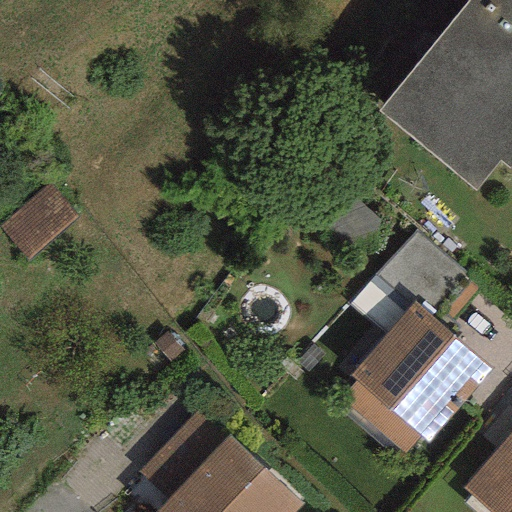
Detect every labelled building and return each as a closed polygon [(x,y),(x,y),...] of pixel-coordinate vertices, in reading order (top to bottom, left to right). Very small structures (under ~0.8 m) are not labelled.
[(511,0),(468,0),(376,112),(474,193),(499,162),(508,170),(511,164),(511,0)] [(56,183),(4,211),(26,254),(79,225),(56,183)] [(412,302),(348,377),(354,382),(339,399),(403,453),(418,436),(427,443),(491,369),(412,302)] [(293,511),(302,504),(227,435),(197,406),(136,471),(166,500),(154,511),(293,511)] [(511,511),(511,431),(462,490),(488,511),(511,511)]
